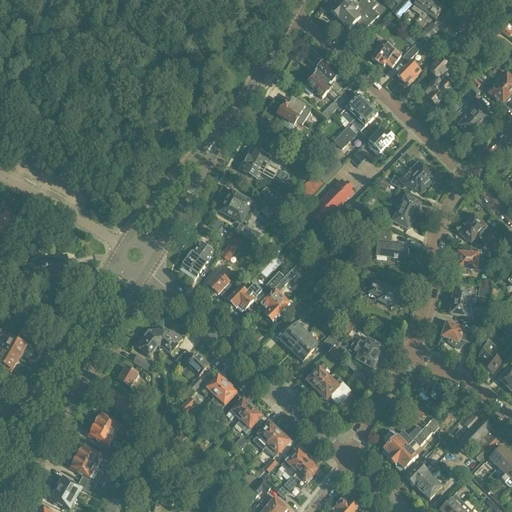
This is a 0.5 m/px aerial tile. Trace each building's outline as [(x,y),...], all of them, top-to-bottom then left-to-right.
[(354,6),(357,3),(354,0),(339,0),(335,4),(333,3),(328,8),(329,10),(349,31),(355,25),(363,33),(379,17),(373,11),(377,7),(370,0),(363,0),(356,8),(354,6)] [(398,19),(411,6),(405,0),(392,14),(398,19)] [(424,20),(428,15),(425,13),(433,2),(430,0),(419,0),(411,11),(420,17),(424,20)] [(436,21),(444,9),(433,2),(425,13),(428,15),(424,20),(420,17),(415,23),(423,28),(425,25),(424,24),(429,16),(436,21)] [(460,35),(469,26),(464,20),(455,30),(460,35)] [(473,23),(467,29),(473,35),(479,28),(473,23)] [(504,23),(498,31),(508,38),(511,33),(510,32),(511,29),(504,23)] [(416,36),(421,30),(415,24),(409,30),(416,36)] [(425,46),(439,32),(432,25),(417,39),(425,46)] [(473,42),(476,38),(473,35),(467,29),(456,41),(463,47),(471,40),(473,42)] [(383,45),(379,42),(378,43),(373,48),(374,50),(377,53),(372,61),(380,67),(383,63),(392,70),(398,61),(401,58),(383,45)] [(414,57),(422,49),(417,44),(403,59),(408,63),(409,62),(414,57)] [(436,106),(451,92),(440,81),(451,70),(440,58),(428,70),(435,77),(430,82),(433,84),(423,94),(436,106)] [(498,66),(502,62),(497,58),(493,62),(498,66)] [(421,73),(411,63),(397,77),(408,87),(421,73)] [(316,76),(318,77),(332,91),(333,92),(337,95),(338,97),(340,98),(345,103),(349,98),(334,83),(339,78),(325,64),(318,71),(319,73),(316,76)] [(510,97),(511,94),(511,79),(508,75),(499,85),(510,97)] [(312,97),(315,94),(322,101),(327,95),(335,103),(340,98),(338,97),(337,95),(333,92),(332,91),(318,77),(309,87),(305,91),(305,93),(310,97),(312,97)] [(477,90),(480,86),(474,81),(471,84),(477,90)] [(499,85),(496,82),(487,91),(490,94),(489,95),(501,106),(510,97),(499,85)] [(475,100),(481,94),(477,90),(471,84),(465,90),(475,100)] [(283,108),(278,117),(285,121),(282,125),(283,127),(289,131),(291,131),(294,127),(296,123),(302,126),(310,113),(309,112),(311,109),(296,98),(294,102),(293,101),(287,111),(283,108)] [(356,120),(369,107),(359,98),(344,114),(344,116),(352,124),(353,122),(356,120)] [(473,111),(467,116),(480,129),(490,118),(484,113),(488,110),(479,101),(471,108),(473,111)] [(450,117),(459,108),(454,103),(446,112),(450,117)] [(362,131),(378,116),(369,107),(356,120),(353,122),(362,131)] [(470,139),(480,129),(467,116),(464,113),(461,117),(464,120),(458,126),(470,139)] [(342,151),(357,137),(348,128),(334,143),(342,151)] [(386,135),(382,131),(368,145),(373,150),(371,152),(377,158),(394,140),(387,134),(386,135)] [(296,145),(291,152),(297,156),(302,149),(296,145)] [(253,151),(250,149),(246,156),(249,158),(248,161),(275,176),(281,182),(281,181),(284,184),(287,180),(289,176),(269,165),(268,166),(266,165),(269,159),(254,150),(253,151)] [(358,168),(365,161),(360,156),(357,152),(349,160),(358,168)] [(310,168),(315,161),(305,153),(299,159),(310,168)] [(410,157),(406,153),(398,161),(403,165),(410,157)] [(312,173),(315,177),(324,185),(325,186),(343,167),(330,154),(312,173)] [(275,176),(248,161),(246,165),(242,163),(238,171),(241,173),(257,181),(260,176),(279,186),(281,182),(275,176)] [(435,183),(435,181),(436,180),(428,173),(428,171),(426,169),(424,169),(418,163),(410,172),(414,176),(427,189),(431,185),(433,186),(435,183)] [(422,194),(424,194),(427,192),(426,190),(427,189),(414,176),(410,172),(400,182),(397,179),(395,178),(391,185),(404,192),(407,188),(421,195),(422,194)] [(315,177),(299,192),(308,201),(324,185),(315,177)] [(379,186),(386,190),(388,185),(381,181),(379,186)] [(327,221),(353,194),(347,188),(341,182),(315,209),(313,207),(307,212),(324,229),(330,223),(327,221)] [(110,200),(115,193),(107,188),(103,195),(110,200)] [(279,205),(282,203),(268,189),(259,198),(273,212),(274,211),(279,205)] [(232,194),(221,214),(241,224),(247,227),(242,236),(256,244),(261,236),(250,230),(259,214),(255,212),(256,210),(250,207),(252,205),(232,194)] [(399,211),(414,218),(421,206),(406,198),(406,199),(401,197),(395,209),(399,211)] [(355,208),(362,212),(365,206),(358,202),(355,208)] [(279,205),(274,211),(282,220),(288,214),(279,205)] [(268,221),(274,214),(266,206),(260,213),(268,221)] [(408,231),(414,218),(399,211),(395,209),(389,221),(393,223),(408,231)] [(16,219),(5,213),(3,217),(1,216),(0,219),(0,233),(10,238),(15,230),(12,228),(16,219)] [(290,226),(298,234),(308,225),(299,217),(290,226)] [(487,229),(474,217),(473,218),(471,217),(468,220),(468,223),(465,227),(466,228),(467,228),(477,239),(481,242),(485,246),(488,243),(489,242),(487,239),(487,236),(483,233),(487,229)] [(383,228),(373,227),(372,242),(378,242),(376,258),(398,261),(397,264),(405,264),(406,261),(406,262),(407,257),(408,257),(409,252),(407,252),(408,248),(394,246),(395,243),(389,243),(390,232),(386,232),(386,230),(383,228)] [(481,242),(477,239),(467,228),(466,228),(462,233),(462,235),(461,236),(467,243),(468,242),(471,245),(473,243),(476,247),(478,245),(482,249),(485,246),(481,242)] [(232,233),(227,239),(231,242),(235,235),(232,233)] [(242,248),(244,244),(242,242),(244,239),(236,234),(220,258),(228,263),(239,247),(242,248)] [(498,242),(493,246),(499,251),(503,247),(498,242)] [(190,274),(208,248),(201,243),(194,254),(193,253),(182,268),(190,274)] [(197,279),(208,263),(207,263),(214,253),(208,248),(190,274),(197,279)] [(458,262),(456,262),(456,267),(457,269),(457,270),(461,271),(460,275),(465,275),(465,271),(477,272),(482,272),(483,262),(490,263),(490,254),(484,254),(484,252),(478,252),(478,256),(472,256),(472,255),(463,254),(463,255),(459,254),(458,262)] [(69,261),(68,256),(40,263),(21,267),(26,284),(45,279),(71,273),(70,268),(73,267),(72,260),(69,261)] [(226,280),(230,275),(231,273),(227,269),(226,271),(226,270),(221,275),(219,274),(208,286),(219,297),(220,295),(226,301),(237,290),(226,280)] [(266,296),(268,299),(261,307),(267,312),(265,314),(267,316),(266,318),(266,321),(269,324),(272,324),(289,306),(277,294),(295,276),(290,271),(275,288),(274,289),(273,289),(269,293),(266,296)] [(374,284),(377,277),(364,271),(361,278),(374,284)] [(390,290),(375,284),(370,295),(380,299),(379,302),(396,310),(397,308),(399,308),(401,303),(400,302),(402,296),(398,294),(399,294),(390,290)] [(241,288),(228,302),(228,306),(231,309),(234,308),(236,310),(237,310),(242,315),(244,312),(254,302),(257,305),(266,296),(255,286),(247,294),(241,288)] [(490,300),(492,289),(480,287),(478,298),(490,300)] [(454,294),(453,295),(452,299),(453,300),(453,302),(469,304),(471,296),(475,297),(476,292),(472,291),(455,288),(454,294)] [(453,303),(451,304),(450,308),(451,309),(450,315),(469,319),(468,324),(473,325),(482,326),(483,319),(472,317),(473,313),(468,313),(469,304),(453,302),(453,303)] [(300,320),(310,310),(303,304),(294,314),(300,320)] [(348,320),(343,336),(347,339),(356,324),(348,320)] [(445,331),(443,331),(442,335),(443,337),(442,338),(449,341),(448,343),(458,350),(460,345),(472,349),(481,331),(482,326),(473,325),(468,324),(464,324),(462,329),(456,327),(455,328),(447,325),(445,331)] [(292,353),(308,336),(296,325),(291,330),(292,331),(281,342),(292,353)] [(502,336),(508,328),(505,326),(499,333),(502,336)] [(511,349),(511,331),(508,328),(502,336),(511,344),(511,346),(510,348),(511,349)] [(156,331),(159,351),(165,351),(171,356),(171,355),(173,357),(172,358),(174,360),(174,361),(179,366),(188,357),(183,352),(181,353),(176,349),(183,340),(176,335),(174,337),(165,330),(156,331)] [(159,351),(156,331),(148,333),(142,341),(140,340),(134,347),(149,359),(155,352),(159,351)] [(18,342),(4,334),(1,339),(0,341),(0,347),(2,349),(2,350),(19,360),(26,347),(23,345),(24,344),(19,341),(18,342)] [(331,350),(341,340),(334,334),(324,344),(331,350)] [(315,353),(320,348),(308,336),(292,353),(303,364),(314,353),(315,353)] [(355,341),(353,340),(351,342),(354,344),(353,345),(369,354),(369,355),(378,360),(380,357),(382,357),(384,353),(383,351),(384,350),(376,346),(377,345),(369,340),(366,346),(356,341),(355,341)] [(480,357),(483,360),(488,363),(483,369),(485,370),(485,372),(488,375),(490,374),(491,375),(501,362),(498,359),(501,355),(497,352),(498,350),(494,346),(490,343),(488,343),(483,349),(485,350),(480,357)] [(369,354),(353,345),(350,351),(360,356),(357,362),(372,370),(373,369),(375,369),(377,365),(377,362),(378,360),(369,355),(369,354)] [(335,347),(329,353),(338,361),(344,355),(335,347)] [(12,373),(19,360),(2,350),(0,352),(0,372),(2,374),(4,369),(12,373)] [(193,355),(185,364),(188,367),(200,378),(209,368),(197,357),(196,358),(193,355)] [(147,372),(151,366),(137,357),(133,364),(147,372)] [(360,384),(365,379),(358,372),(359,370),(351,362),(347,366),(356,374),(353,377),(360,384)] [(324,373),(328,369),(324,365),(320,370),(307,382),(317,392),(329,379),(324,373)] [(130,389),(138,375),(126,368),(118,382),(130,389)] [(366,379),(370,374),(363,370),(360,373),(366,379)] [(511,370),(505,376),(506,377),(501,382),(502,384),(503,386),(505,388),(507,388),(508,390),(511,385),(511,370)] [(227,385),(218,377),(212,383),(202,394),(206,397),(210,393),(215,398),(227,385)] [(194,393),(203,384),(198,379),(189,389),(194,393)] [(329,379),(317,392),(326,401),(329,398),(338,407),(351,393),(342,385),(343,384),(339,380),(335,385),(329,379)] [(417,385),(415,388),(416,389),(415,391),(423,395),(421,399),(427,403),(429,398),(430,398),(433,392),(438,395),(439,392),(446,395),(449,389),(441,384),(440,386),(437,384),(436,385),(429,382),(428,383),(421,379),(418,384),(417,385)] [(230,400),(236,394),(227,385),(215,398),(211,402),(221,412),(231,401),(230,400)] [(141,404),(145,397),(132,390),(128,396),(141,404)] [(123,415),(130,402),(113,392),(105,404),(123,415)] [(186,415),(196,404),(191,399),(180,410),(186,415)] [(237,407),(237,406),(226,417),(230,421),(235,416),(240,422),(252,409),(243,401),(237,407)] [(425,413),(413,406),(409,412),(422,419),(425,413)] [(252,409),(240,422),(236,426),(246,435),(248,437),(251,433),(250,431),(256,425),(255,424),(261,418),(252,409)] [(118,432),(121,426),(102,415),(95,426),(113,436),(116,431),(118,432)] [(464,426),(470,431),(480,421),(474,415),(464,426)] [(142,431),(146,424),(135,418),(131,424),(142,431)] [(433,435),(439,429),(437,427),(441,424),(434,418),(428,425),(426,428),(433,435)] [(481,463),(502,441),(495,435),(496,433),(482,420),(459,443),(470,453),(481,463)] [(138,437),(142,431),(131,425),(128,431),(138,437)] [(253,443),(263,452),(268,446),(279,434),(270,425),(253,443)] [(108,449),(112,443),(109,442),(113,436),(95,426),(89,438),(108,449)] [(389,447),(382,454),(382,455),(387,460),(388,460),(393,464),(414,442),(423,432),(422,432),(418,428),(411,434),(412,435),(409,438),(403,433),(398,438),(397,438),(393,433),(389,434),(384,439),(384,442),(389,447)] [(414,442),(393,464),(396,467),(395,469),(400,474),(402,474),(404,471),(404,472),(418,458),(410,451),(416,445),(420,448),(432,434),(425,429),(422,432),(423,432),(414,442)] [(274,460),(289,443),(279,434),(268,446),(269,447),(264,451),(274,460)] [(238,451),(247,442),(242,438),(234,447),(238,451)] [(94,469),(97,470),(103,459),(83,447),(77,459),(94,469)] [(118,461),(122,455),(111,449),(107,455),(118,461)] [(511,455),(505,449),(503,451),(501,449),(489,461),(498,469),(511,455)] [(195,473),(205,461),(191,450),(181,461),(195,473)] [(291,479),(293,478),(296,474),(308,462),(299,452),(291,460),(290,459),(282,467),(287,472),(285,473),(291,479)] [(428,464),(435,457),(432,453),(424,460),(428,464)] [(115,467),(118,462),(107,455),(104,461),(115,467)] [(506,477),(511,470),(511,455),(498,469),(506,477)] [(94,491),(100,479),(94,475),(97,470),(94,469),(77,459),(70,470),(86,479),(83,484),(81,483),(94,491)] [(269,474),(278,465),(272,460),(264,470),(269,474)] [(311,479),(318,471),(308,462),(296,474),(293,478),(303,488),(312,480),(311,479)] [(187,481),(190,470),(168,464),(165,474),(187,481)] [(415,488),(428,475),(419,466),(406,480),(410,483),(410,485),(412,487),(414,487),(414,488),(415,488)] [(511,470),(506,477),(502,481),(510,489),(511,487),(511,470)] [(430,502),(442,489),(428,475),(415,488),(420,493),(424,497),(425,497),(430,502)] [(267,477),(264,482),(269,485),(272,481),(267,477)] [(480,488),(483,485),(475,477),(472,479),(480,488)] [(63,479),(57,490),(74,500),(77,494),(79,496),(82,491),(91,496),(94,491),(81,483),(78,487),(63,479)] [(267,496),(272,489),(263,481),(252,494),(257,499),(263,492),(267,496)] [(488,496),(491,493),(483,485),(480,488),(488,496)] [(283,500),(288,495),(282,489),(277,494),(283,500)] [(69,511),(73,507),(70,506),(74,500),(57,490),(50,501),(69,511)] [(247,511),(257,499),(252,494),(242,507),(247,511)] [(456,511),(459,510),(463,505),(454,497),(439,511),(456,511)] [(286,511),(288,511),(275,499),(271,504),(269,502),(265,507),(270,511),(286,511)] [(116,511),(120,502),(113,500),(107,511),(116,511)] [(190,506),(192,501),(187,500),(186,506),(183,505),(180,511),(189,511),(191,506),(190,506)] [(343,500),(335,509),(333,511),(354,511),(358,509),(351,503),(349,505),(343,500)]
